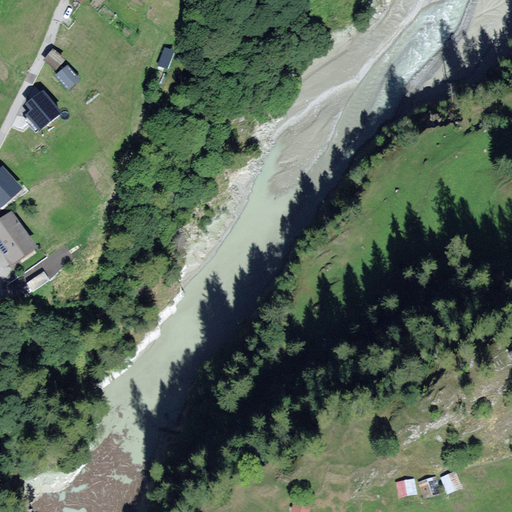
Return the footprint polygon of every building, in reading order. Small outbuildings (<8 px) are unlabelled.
[(171,67),(177,49),(166,45),(160,64),(171,67)] [(52,51),(42,63),(57,74),(66,61),(52,51)] [(54,80),(67,94),(79,83),(66,69),(54,80)] [(61,115),(44,95),(29,107),(36,115),(31,118),(41,131),(61,115)] [(2,170),(0,171),(0,210),(21,192),(2,170)] [(9,214),(0,220),(0,255),(10,270),(36,252),(9,214)] [(42,274),(25,285),(32,295),(49,284),(42,274)] [(456,475),(439,480),(445,497),(461,491),(456,475)] [(412,482),(393,486),(396,503),(416,499),(412,482)] [(432,482),(417,487),(422,504),(438,499),(432,482)] [(294,498),(288,511),(308,511),(311,504),(294,498)]
